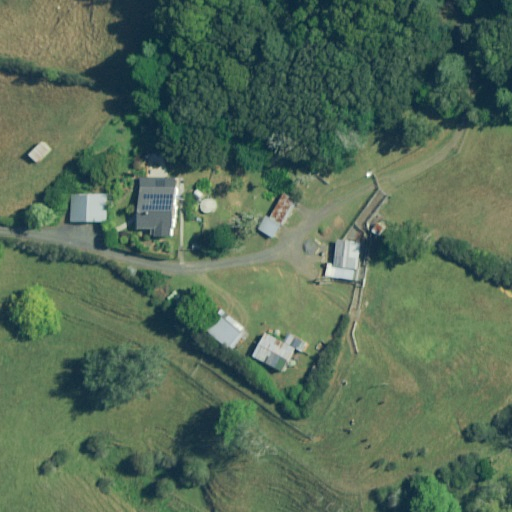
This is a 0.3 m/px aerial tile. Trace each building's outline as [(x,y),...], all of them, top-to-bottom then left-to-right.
[(57,148),(49,141),(36,154),(44,161),(57,148)] [(159,186),(159,176),(144,175),(142,227),(156,227),(156,235),(178,235),(179,186),(159,186)] [(111,221),(112,193),(76,192),(76,220),(111,221)] [(213,197),(202,203),(208,212),(218,206),(213,197)] [(283,223),(270,216),(263,229),(275,236),(283,223)] [(365,242),(339,238),(336,263),(329,262),(328,275),(360,279),(365,242)] [(251,332),(226,313),(214,329),(239,347),(251,332)] [(302,347),(272,332),(260,355),(291,370),(302,347)]
